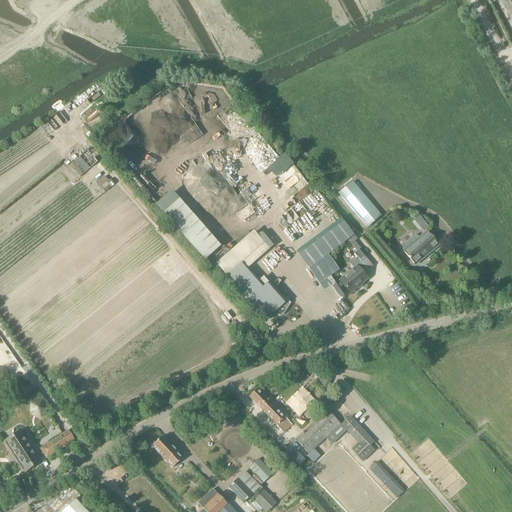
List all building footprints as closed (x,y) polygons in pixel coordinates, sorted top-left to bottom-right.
[(382,214),(354,180),(340,191),(369,225),(382,214)] [(439,245),(427,232),(403,251),(414,264),(426,253),(428,255),(439,245)] [(363,275),(368,271),(373,266),(365,258),(360,262),(357,258),(350,264),(354,269),(340,281),(350,294),(367,279),(363,275)] [(283,296),(282,298),(269,283),(264,287),(239,259),(221,276),(262,323),(278,309),(283,315),(291,304),(283,296)] [(249,397),(283,433),(291,425),(274,406),(276,404),(270,397),(268,400),(257,389),(249,397)] [(29,415),(41,420),(47,410),(41,400),(30,403),(29,415)] [(327,410),(295,440),(309,454),(313,450),(340,424),(327,410)] [(371,438),(356,423),(350,417),(342,424),(348,430),(347,431),(362,447),(359,450),(365,456),(373,449),(369,445),(373,441),(371,438)] [(46,459),(74,441),(68,431),(40,449),(46,459)] [(25,472),(40,463),(20,432),(5,441),(25,472)] [(166,461),(173,468),(182,459),(176,452),(177,452),(163,437),(152,447),(166,462),(166,461)] [(309,454),(306,457),(312,463),(320,456),(313,450),(309,454)] [(244,473),(228,488),(243,504),(260,488),(261,489),(265,486),(263,484),(273,474),(258,460),(249,469),(257,477),(252,481),(244,473)] [(403,493),(375,463),(369,469),(397,498),(403,493)] [(233,511),(212,490),(211,488),(202,497),(203,499),(198,504),(206,511),(233,511)] [(257,511),(267,511),(277,503),(262,488),(248,502),(257,511)] [(86,511),(75,500),(73,502),(62,511),(86,511)]
